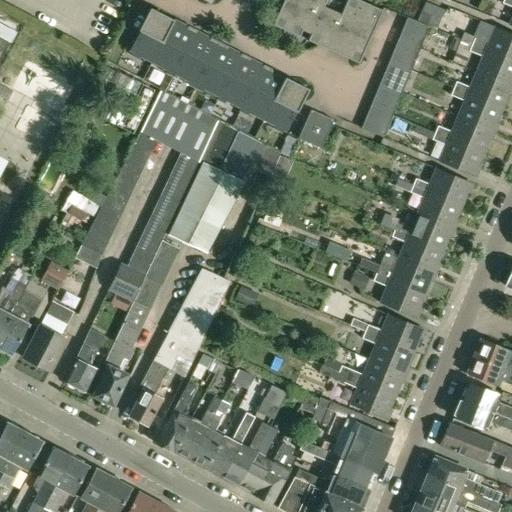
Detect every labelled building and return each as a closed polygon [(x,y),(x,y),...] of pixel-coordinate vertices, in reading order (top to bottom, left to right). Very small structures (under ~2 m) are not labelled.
[(307,40),(358,63),(382,10),(359,0),(283,0),(272,25),(299,37),(301,30),(310,34),(307,40)] [(511,26),(511,0),(503,0),(503,3),(511,7),(511,17),(509,25),(511,26)] [(173,20),(150,8),(138,31),(141,32),(138,37),(137,37),(136,37),(137,38),(130,51),(132,52),(131,55),(138,59),(139,56),(152,62),(173,20)] [(173,77),(174,74),(196,31),(173,20),(152,62),(167,70),(166,73),(173,77)] [(463,34),(460,42),(511,64),(511,35),(495,28),(488,45),(463,34)] [(402,29),(398,40),(420,49),(424,39),(402,29)] [(174,74),(189,82),(188,84),(195,88),(218,43),(196,31),(174,74)] [(420,49),(398,40),(393,51),(415,60),(420,49)] [(475,75),(511,90),(511,89),(511,64),(460,42),(457,48),(482,59),(475,75)] [(219,97),(241,55),(218,43),(195,88),(202,92),(203,89),(219,97)] [(468,60),(455,54),(451,63),(465,69),(468,60)] [(241,55),(219,97),(217,100),(224,103),(226,101),(241,108),(263,66),(241,55)] [(264,120),(285,78),(263,66),(241,108),(240,111),(247,115),(248,112),(264,120)] [(98,86),(131,102),(140,84),(107,68),(98,86)] [(406,83),(384,73),(380,84),(402,93),(406,83)] [(457,82),(453,90),(503,111),(511,90),(475,75),(470,88),(457,82)] [(264,120),(276,126),(275,129),(281,133),(283,130),(285,131),(292,118),(293,118),(293,117),(292,117),(295,111),(297,112),(309,90),(285,78),(264,120)] [(0,84),(0,96),(7,100),(12,91),(0,84)] [(493,135),(503,111),(453,90),(451,96),(464,102),(456,119),(493,135)] [(397,105),(375,96),(370,106),(392,115),(397,105)] [(158,141),(182,153),(201,162),(220,123),(207,116),(204,122),(155,98),(139,132),(158,141)] [(311,110),(298,138),(320,148),(333,120),(311,110)] [(439,126),(436,133),(484,154),(493,135),(456,119),(451,131),(439,126)] [(280,152),(220,123),(201,162),(196,172),(191,182),(186,193),(180,203),(175,214),(170,224),(166,233),(208,254),(244,181),(248,183),(254,170),(268,176),(280,152)] [(413,132),(433,141),(446,146),(439,162),(475,177),(484,154),(436,133),(416,125),(413,132)] [(152,151),(158,141),(139,132),(134,142),(152,151)] [(147,162),(152,151),(134,142),(129,153),(147,162)] [(129,153),(124,163),(142,172),(147,162),(129,153)] [(196,172),(201,162),(182,153),(177,163),(196,172)] [(137,183),(142,172),(124,163),(119,174),(137,183)] [(177,163),(172,173),(191,182),(196,172),(177,163)] [(400,173),(397,180),(462,208),(472,185),(436,170),(430,185),(400,173)] [(172,173),(167,184),(186,193),(191,182),(172,173)] [(132,193),(137,183),(119,174),(113,184),(132,193)] [(423,199),(417,215),(453,231),(462,208),(397,180),(394,187),(423,199)] [(132,193),(113,184),(108,195),(127,204),(132,193)] [(167,184),(162,194),(180,203),(186,193),(167,184)] [(66,202),(95,219),(101,208),(72,192),(66,202)] [(156,205),(175,214),(180,203),(162,194),(156,205)] [(122,214),(127,204),(108,195),(103,205),(122,214)] [(117,225),(122,214),(103,205),(98,216),(117,225)] [(156,205),(151,215),(170,224),(175,214),(156,205)] [(380,225),(386,228),(391,216),(385,214),(380,225)] [(151,215),(146,225),(165,235),(166,233),(170,224),(151,215)] [(395,232),(444,253),(453,231),(417,215),(411,229),(398,224),(395,232)] [(111,235),(117,225),(98,216),(93,226),(111,235)] [(165,235),(146,225),(141,236),(160,245),(165,235)] [(87,236),(107,246),(111,235),(93,226),(87,236)] [(405,243),(399,259),(435,275),(444,253),(395,232),(392,238),(405,243)] [(102,255),(107,246),(87,236),(82,245),(102,255)] [(155,255),(157,251),(160,245),(141,236),(137,247),(155,255)] [(351,251),(329,243),(325,253),(347,262),(351,251)] [(97,269),(102,255),(82,245),(76,258),(97,269)] [(151,265),(153,261),(155,255),(137,247),(132,257),(151,265)] [(127,268),(145,276),(148,271),(151,265),(132,257),(127,268)] [(379,269),(376,276),(426,297),(435,275),(399,259),(393,274),(379,269)] [(40,281),(57,290),(68,271),(51,261),(40,281)] [(139,290),(144,280),(145,276),(127,268),(121,265),(109,289),(134,301),(134,300),(139,290)] [(144,388),(129,416),(147,426),(154,413),(162,398),(154,394),(166,370),(171,372),(177,359),(191,365),(198,351),(200,346),(206,334),(213,318),(218,309),(231,281),(224,278),(202,268),(177,320),(140,387),(144,388)] [(349,284),(364,290),(369,278),(354,271),(349,284)] [(426,297),(376,276),(374,283),(387,288),(381,304),(417,318),(426,297)] [(110,404),(113,405),(128,375),(118,370),(124,359),(129,362),(136,349),(134,348),(140,335),(146,322),(152,309),(157,299),(161,289),(144,280),(139,290),(134,300),(128,313),(122,326),(116,339),(110,352),(104,364),(108,366),(94,397),(101,400),(103,403),(108,406),(110,404)] [(0,332),(24,289),(26,286),(16,281),(0,311),(0,310),(0,332)] [(239,287),(234,301),(252,308),(257,295),(239,287)] [(0,350),(11,356),(28,325),(41,299),(24,289),(0,332),(0,350)] [(353,330),(365,335),(415,354),(424,331),(388,316),(382,332),(356,322),(353,330)] [(50,370),(65,340),(40,327),(24,357),(50,370)] [(90,330),(83,344),(65,382),(67,383),(68,387),(73,389),(76,388),(86,393),(97,369),(91,366),(105,337),(90,330)] [(415,354),(365,335),(362,341),(376,346),(369,362),(406,376),(415,354)] [(511,354),(510,354),(511,351),(480,339),(473,356),(511,371),(511,354)] [(197,365),(212,372),(217,362),(203,355),(197,365)] [(498,386),(500,379),(511,383),(511,371),(473,356),(466,373),(498,386)] [(270,368),(277,372),(282,360),(275,357),(270,368)] [(341,365),(338,372),(397,398),(406,376),(369,362),(364,374),(341,365)] [(319,374),(344,384),(358,390),(351,406),(388,420),(397,398),(338,372),(322,365),(319,374)] [(465,382),(459,399),(511,420),(511,409),(497,403),(500,396),(465,382)] [(173,452),(191,417),(184,413),(192,398),(191,397),(197,387),(189,383),(156,443),(173,452)] [(284,397),(286,393),(271,385),(263,399),(279,407),(284,397)] [(286,393),(284,397),(301,404),(305,394),(288,388),(286,393)] [(306,395),(303,404),(318,409),(321,400),(306,395)] [(173,452),(189,461),(222,401),(215,397),(202,423),(191,417),(173,452)] [(511,420),(459,399),(452,415),(486,428),(489,421),(510,430),(511,430),(511,420)] [(189,461),(205,470),(224,435),(217,431),(230,405),(222,401),(189,461)] [(395,429),(332,402),(321,423),(330,427),(327,434),(347,442),(344,449),(325,440),(321,449),(376,474),(395,429)] [(205,470),(222,479),(241,444),(255,417),(247,412),(232,439),(224,435),(205,470)] [(511,447),(448,422),(439,445),(483,462),(488,449),(504,455),(500,465),(511,470),(511,447)] [(0,477),(24,433),(21,431),(21,429),(15,426),(11,424),(9,425),(6,423),(0,434),(0,477)] [(222,479),(237,487),(270,426),(263,423),(250,448),(241,444),(222,479)] [(237,487),(254,495),(273,460),(265,456),(271,446),(270,445),(277,431),(270,426),(237,487)] [(26,434),(24,433),(0,477),(0,485),(7,489),(19,466),(26,470),(41,442),(39,440),(38,438),(28,433),(26,434)] [(337,468),(333,475),(369,491),(376,474),(321,449),(303,441),(299,451),(337,468)] [(68,456),(67,453),(58,448),(55,449),(52,448),(32,485),(35,492),(38,493),(27,511),(41,511),(70,457),(68,456)] [(273,460),(254,495),(271,505),(296,457),(289,453),(283,466),(273,460)] [(73,459),(70,457),(41,511),(53,511),(65,491),(73,495),(88,467),(84,465),(84,463),(75,458),(73,459)] [(434,457),(427,474),(481,496),(490,500),(497,503),(501,493),(463,477),(466,470),(434,457)] [(369,491),(333,475),(330,483),(299,468),(294,478),(362,508),(369,491)] [(95,511),(113,478),(96,469),(80,499),(87,503),(82,511),(95,511)] [(481,496),(427,474),(421,490),(452,503),(464,508),(467,502),(486,510),(490,500),(481,496)] [(118,511),(131,488),(113,478),(95,511),(118,511)] [(360,511),(362,508),(294,478),(278,509),(284,511),(360,511)] [(462,511),(464,508),(452,503),(421,490),(414,506),(429,511),(462,511)] [(151,511),(157,502),(137,492),(125,511),(151,511)] [(175,511),(157,502),(151,511),(175,511)]
